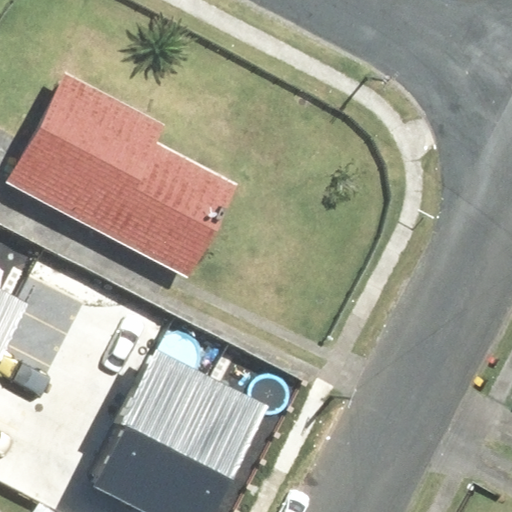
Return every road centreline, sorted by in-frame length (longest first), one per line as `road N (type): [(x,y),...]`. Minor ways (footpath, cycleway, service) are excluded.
road 1 (residential): [(342,511),(511,182)]
road 2 (residential): [(511,86),(345,0)]
